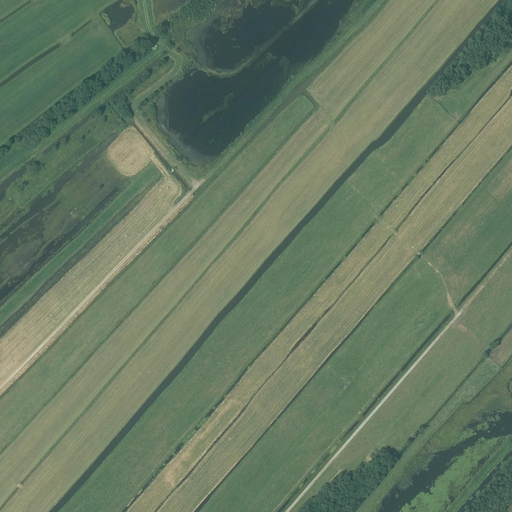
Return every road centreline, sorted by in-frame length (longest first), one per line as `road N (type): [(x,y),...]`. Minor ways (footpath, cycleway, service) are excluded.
road 1 (track): [(0,387),(379,0)]
road 2 (track): [(372,214),(443,280),(455,319),(288,511)]
road 3 (track): [(169,51),(177,69),(132,112),(198,184)]
